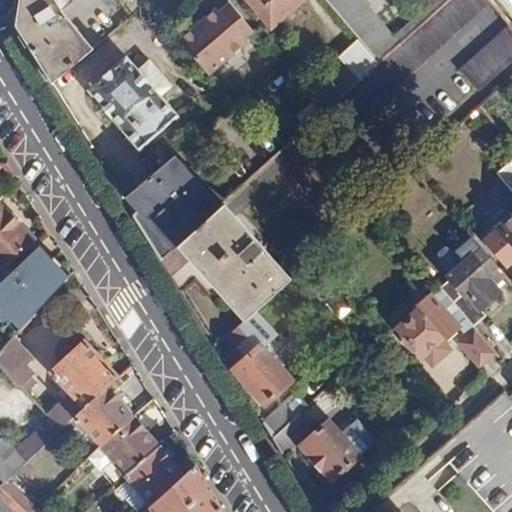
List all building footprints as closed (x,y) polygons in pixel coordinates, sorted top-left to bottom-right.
[(17,0),(15,24),(26,42),(52,84),(91,51),(54,5),(59,0),(17,0)] [(242,0),(267,29),(299,0),(242,0)] [(322,0),(357,41),(379,65),(398,48),(356,0),(322,0)] [(379,65),(325,113),(344,134),(492,3),(490,0),(452,0),(398,48),(379,65)] [(221,15),(182,46),(206,76),(245,44),(242,40),(251,32),(232,10),(223,18),(221,15)] [(511,26),(462,70),(482,93),(511,65),(511,26)] [(341,73),(309,101),(322,116),(325,113),(379,65),(357,41),(332,62),(341,73)] [(119,56),(82,89),(136,150),(173,116),(119,56)] [(158,260),(176,245),(215,210),(179,168),(171,159),(124,197),(130,206),(136,213),(132,215),(158,260)] [(511,170),(502,179),(511,190),(511,170)] [(511,217),(497,189),(469,204),(480,225),(490,220),(496,232),(511,223),(511,217)] [(36,246),(0,200),(0,270),(5,277),(36,246)] [(224,299),(242,320),(250,313),(289,278),(222,204),(215,210),(176,245),(185,255),(189,260),(193,265),(215,289),(224,299)] [(511,224),(492,241),(511,266),(511,224)] [(37,245),(36,246),(5,277),(0,282),(0,317),(3,321),(8,316),(20,328),(68,277),(37,245)] [(466,302),(455,311),(466,324),(473,333),(486,322),(479,313),(499,297),(494,290),(506,281),(484,255),(450,283),(466,302)] [(414,314),(395,330),(419,359),(422,356),(430,368),(449,352),(444,345),(459,333),(458,330),(466,324),(455,311),(440,291),(430,299),(428,296),(411,311),(414,314)] [(232,370),(230,372),(260,405),(285,382),(257,351),(272,338),(250,313),(242,320),(222,338),(233,350),(222,359),(232,370)] [(30,360),(10,339),(0,350),(0,367),(24,392),(32,384),(27,378),(31,374),(23,367),(30,360)] [(72,416),(106,388),(116,380),(84,343),(50,373),(67,394),(45,413),(58,427),(72,416)] [(470,388),(456,372),(463,366),(453,354),(429,375),(454,402),(470,388)] [(100,448),(133,417),(106,388),(72,416),(100,448)] [(511,511),(511,403),(504,395),(437,453),(443,460),(490,511),(511,511)] [(262,425),(271,439),(292,420),(282,408),(262,425)] [(126,476),(159,446),(133,417),(100,448),(126,476)] [(292,420),(271,439),(280,455),(308,430),(295,417),(292,420)] [(331,417),(297,448),(332,485),(364,455),(363,454),(378,440),(358,418),(343,431),(331,417)] [(24,461),(1,435),(0,436),(0,455),(14,470),(24,461)] [(150,503),(183,473),(159,446),(126,476),(150,503)] [(14,470),(0,455),(0,477),(3,481),(14,470)] [(148,505),(152,511),(218,511),(222,510),(193,464),(183,473),(150,503),(148,505)] [(6,484),(0,489),(0,500),(12,511),(30,511),(33,510),(6,484)] [(12,511),(0,500),(0,511),(12,511)]
